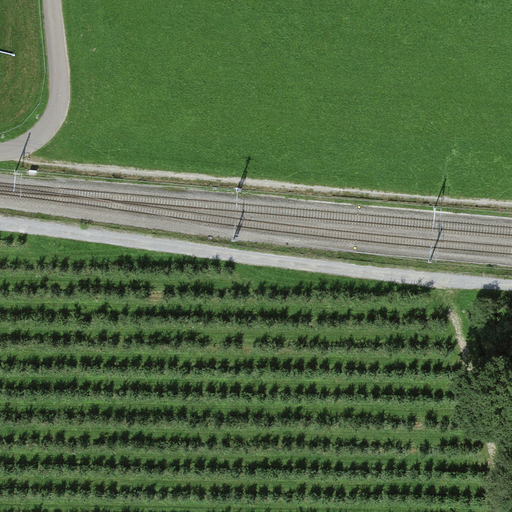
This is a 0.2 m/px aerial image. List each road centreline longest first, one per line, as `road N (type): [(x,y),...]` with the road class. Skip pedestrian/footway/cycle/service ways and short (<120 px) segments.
road 1 (track): [(511,283),(0,222)]
road 2 (unclassified): [(0,151),(23,149),(45,134),(60,106),(55,0)]
